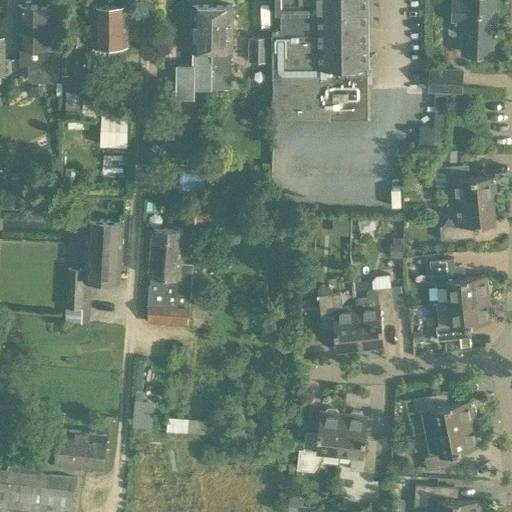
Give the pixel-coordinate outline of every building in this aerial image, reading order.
[(271,0),(271,11),(280,11),(280,28),(271,28),(272,89),(272,119),(277,118),(367,118),(365,0),(271,0)] [(463,40),(462,52),(491,54),(493,0),(453,0),(452,19),(466,20),(464,41),(463,40)] [(58,46),(49,46),(49,5),(17,5),(17,46),(19,46),(19,64),(25,64),(25,74),(31,80),(51,80),(58,74),(58,46)] [(93,58),(109,58),(125,58),(125,44),(126,44),(126,5),(92,5),(93,58)] [(196,88),(211,88),(212,5),(191,5),(191,49),(193,49),(193,72),(196,72),(196,88)] [(232,5),(212,5),(211,88),(227,88),(227,72),(230,72),(230,50),(232,50),(232,5)] [(266,36),(248,36),(248,59),(266,59),(266,36)] [(81,43),(68,43),(68,75),(81,75),(81,43)] [(461,70),(430,69),(430,89),(460,90),(461,70)] [(434,91),(433,107),(446,108),(447,92),(434,91)] [(65,113),(82,114),(83,99),(65,99),(65,113)] [(102,112),(100,144),(126,145),(127,113),(102,112)] [(442,160),(456,161),(457,150),(443,149),(442,160)] [(452,189),(453,201),(493,198),(492,194),(496,190),(495,182),(491,180),(490,174),(469,176),(468,164),(434,167),(436,191),(452,189)] [(203,173),(181,170),(179,190),(201,192),(203,173)] [(55,177),(41,177),(40,191),(54,191),(55,177)] [(493,198),(453,201),(446,202),(448,217),(442,225),(439,225),(441,239),(475,236),(474,223),(495,221),(494,216),(498,212),(497,204),(493,202),(493,198)] [(224,224),(225,207),(207,205),(196,204),(194,222),(224,224)] [(82,297),(83,278),(118,280),(122,220),(86,218),(83,269),(68,268),(66,306),(87,307),(88,297),(82,297)] [(147,322),(161,323),(168,228),(151,226),(148,275),(150,275),(147,322)] [(168,228),(161,323),(203,326),(205,304),(175,301),(175,292),(191,293),(193,262),(180,261),(182,229),(168,228)] [(391,256),(401,257),(401,242),(391,242),(391,256)] [(447,286),(449,301),(489,298),(488,294),(492,291),(491,283),(487,280),(486,274),(464,276),(463,264),(454,265),(453,257),(430,260),(432,281),(443,286),(447,286)] [(356,345),(360,345),(355,305),(341,307),(339,291),(332,292),(331,287),(328,285),(319,286),(317,288),(321,326),(334,325),(336,347),(342,347),(346,350),(354,349),(356,345)] [(355,297),(355,305),(360,345),(364,344),(367,348),(375,347),(378,343),(384,342),(381,320),(394,319),(390,285),(369,288),(366,291),(366,296),(355,297)] [(489,298),(449,301),(435,303),(437,326),(436,327),(437,339),(470,336),(469,324),(491,322),(490,316),(494,313),(493,305),(489,302),(489,298)] [(279,339),(280,324),(262,322),(261,335),(264,336),(264,337),(279,339)] [(422,329),(412,330),(413,340),(423,339),(422,329)] [(420,409),(425,432),(474,422),(473,419),(477,415),(475,407),(471,405),(470,399),(448,403),(446,391),(413,398),(415,410),(420,409)] [(137,399),(136,424),(154,425),(155,399),(137,399)] [(322,450),(339,452),(343,412),(337,411),(335,407),(327,406),(323,410),(320,409),(317,432),(305,430),(303,449),(299,448),(296,469),(312,471),(322,455),(322,450)] [(343,412),(339,452),(351,453),(349,468),(373,471),(377,438),(365,437),(367,415),(362,414),(360,410),(352,409),(348,413),(343,412)] [(474,422),(425,432),(429,456),(425,456),(428,469),(460,463),(457,450),(479,446),(478,440),(481,436),(479,429),(475,426),(474,422)] [(41,473),(42,461),(102,467),(106,434),(58,429),(56,445),(41,443),(39,459),(12,456),(10,469),(0,468),(0,511),(71,511),(75,476),(41,473)] [(427,511),(482,511),(482,509),(478,506),(479,500),(457,499),(458,487),(416,484),(415,505),(426,505),(427,511)] [(303,505),(304,500),(289,491),(289,504),(303,505)]
